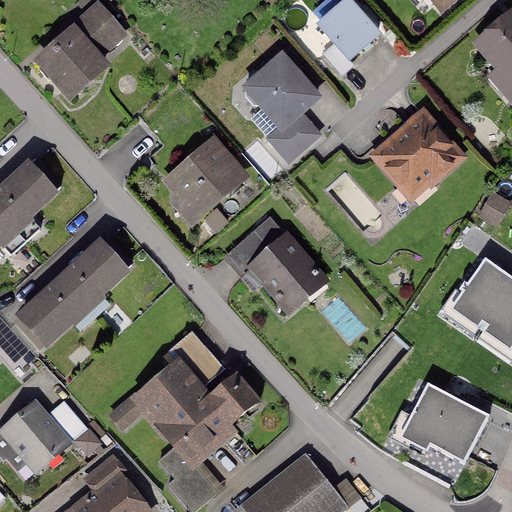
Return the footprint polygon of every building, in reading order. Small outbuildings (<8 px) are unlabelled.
[(428,0),(439,12),(452,0),(428,0)] [(317,28),(333,46),(321,56),(340,79),(352,68),(347,62),(375,38),(345,4),(317,28)] [(509,84),(511,81),(511,17),(511,18),(510,17),(476,46),(509,84)] [(94,60),(119,37),(106,22),(88,38),(77,26),(58,42),(60,44),(38,64),(64,93),(78,80),(83,85),(101,69),(94,60)] [(267,142),(286,164),(317,138),(297,115),(314,100),(279,61),(262,77),(254,76),(246,84),(245,99),(252,107),(260,107),(280,130),(267,142)] [(373,159),(399,188),(409,199),(428,183),(430,185),(458,160),(421,117),(373,159)] [(239,179),(211,147),(168,185),(182,201),(187,196),(201,212),(239,179)] [(33,163),(0,193),(0,219),(12,232),(58,190),(33,163)] [(225,224),(215,213),(203,223),(213,234),(225,224)] [(0,242),(12,232),(0,219),(0,242)] [(317,278),(268,220),(229,254),(247,274),(251,270),(263,283),(261,285),(286,314),(303,299),(299,294),(317,278)] [(105,241),(59,283),(83,310),(129,268),(105,241)] [(511,283),(511,282),(481,262),(443,317),(474,338),(511,283)] [(83,310),(59,283),(15,323),(39,350),(83,310)] [(511,350),(511,283),(474,338),(506,360),(511,350)] [(109,418),(119,430),(141,411),(174,449),(157,463),(173,482),(166,487),(187,511),(194,511),(215,495),(191,468),(216,447),(211,441),(254,405),(233,379),(206,402),(167,356),(163,359),(172,370),(137,400),(134,396),(109,418)] [(433,453),(462,468),(490,416),(430,384),(398,444),(429,460),(433,453)] [(31,407),(1,433),(35,473),(65,447),(31,407)] [(144,511),(120,481),(125,478),(110,460),(84,482),(94,494),(72,511),(68,511),(144,511)] [(252,504),(251,502),(238,511),(338,511),(341,510),(342,511),(344,511),(359,501),(345,483),(330,496),(302,461),(258,496),(259,498),(252,504)]
